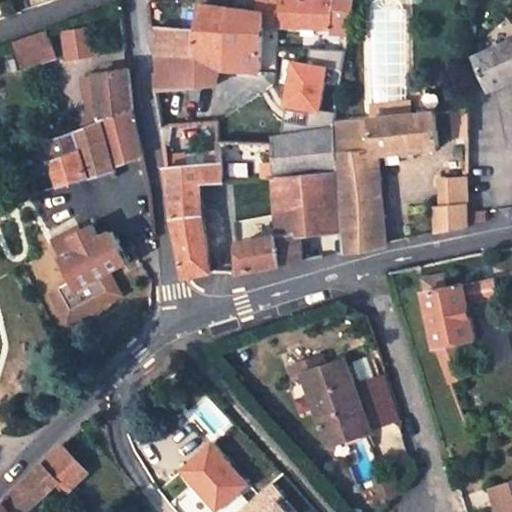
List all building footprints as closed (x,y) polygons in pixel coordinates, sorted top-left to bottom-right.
[(333,0),(257,0),(256,13),(201,5),(198,29),(158,27),(159,56),(233,52),(233,71),(260,72),(263,26),(331,29),(333,0)] [(354,1),(340,0),(333,0),(331,29),(349,30),(354,1)] [(89,27),(59,29),(61,60),(91,58),(89,27)] [(47,30),(14,42),(24,69),(57,58),(47,30)] [(511,40),(476,58),(490,90),(511,80),(511,40)] [(156,90),(216,83),(217,70),(233,71),(233,52),(159,56),(159,75),(154,75),(156,90)] [(281,109),(321,110),(322,61),(282,61),(281,109)] [(97,74),(102,120),(134,110),(129,68),(97,74)] [(374,154),(440,147),(436,113),(412,116),(410,103),(394,105),(395,117),(372,120),(374,150),(374,154)] [(395,117),(394,105),(371,108),(372,120),(395,117)] [(102,120),(115,169),(127,215),(152,205),(147,171),(134,110),(102,120)] [(75,132),(91,177),(115,169),(102,120),(75,132)] [(275,177),(308,173),(338,171),(336,153),(335,128),(272,137),(275,177)] [(91,177),(75,132),(56,138),(45,142),(56,173),(60,186),(91,177)] [(38,144),(49,176),(56,173),(45,142),(41,143),(38,144)] [(385,245),(381,169),(376,169),(374,154),(374,150),(336,153),(338,171),(340,204),(342,231),(344,253),(385,245)] [(203,225),(202,184),(226,181),(223,151),(165,156),(185,277),(210,271),(208,256),(203,225)] [(308,173),(310,204),(340,204),(338,171),(308,173)] [(469,172),(444,172),(444,207),(469,204),(469,172)] [(308,173),(275,177),(276,215),(310,204),(308,173)] [(296,236),(301,236),(342,231),(340,204),(310,204),(276,215),(278,236),(296,233),(296,236)] [(444,207),(434,207),(435,233),(469,227),(469,204),(444,207)] [(115,269),(134,260),(116,226),(105,232),(99,220),(84,227),(82,223),(55,235),(65,256),(76,279),(54,290),(69,322),(127,292),(115,269)] [(212,223),(203,225),(208,256),(216,255),(212,223)] [(296,236),(296,233),(278,236),(244,241),(245,259),(239,259),(240,274),(303,261),(301,236),(296,236)] [(426,280),(428,292),(447,289),(444,276),(426,280)] [(447,289),(428,292),(438,347),(456,343),(474,339),(468,305),(500,299),(494,279),(447,289)] [(456,343),(438,347),(450,380),(467,374),(456,343)] [(364,430),(400,418),(386,375),(355,386),(346,359),(305,374),(330,446),(365,433),(364,430)] [(247,485),(212,445),(184,471),(219,510),(247,485)] [(67,492),(88,473),(64,446),(27,480),(43,497),(59,484),(67,492)] [(9,511),(33,511),(45,501),(43,497),(27,480),(3,503),(9,511)] [(499,511),(511,511),(511,480),(492,487),(499,511)] [(0,511),(9,511),(3,503),(0,506),(0,511)] [(282,511),(274,503),(263,511),(282,511)]
